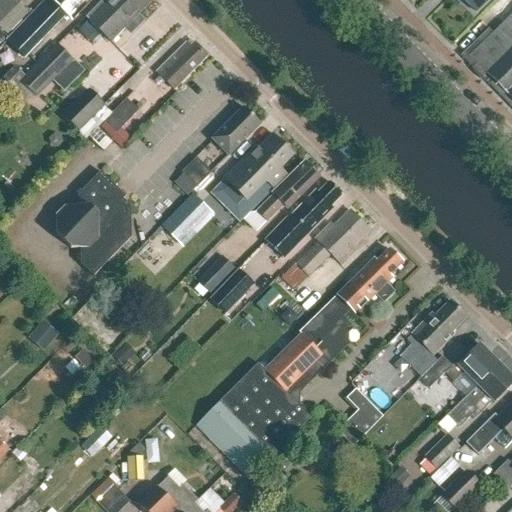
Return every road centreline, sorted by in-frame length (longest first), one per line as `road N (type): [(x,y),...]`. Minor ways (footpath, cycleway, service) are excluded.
road 1 (residential): [(511,343),(168,0)]
road 2 (tertiary): [(511,163),(352,0)]
